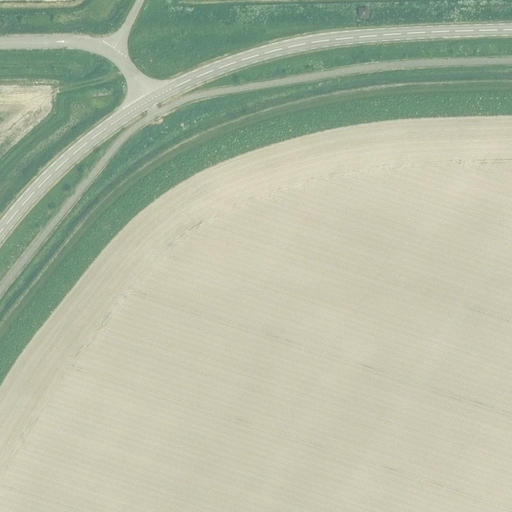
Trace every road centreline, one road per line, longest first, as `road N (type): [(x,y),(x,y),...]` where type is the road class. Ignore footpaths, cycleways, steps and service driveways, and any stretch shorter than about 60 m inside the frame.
road 1 (tertiary): [(147,101),(280,46),(511,31)]
road 2 (tertiary): [(0,231),(38,184),(147,101)]
